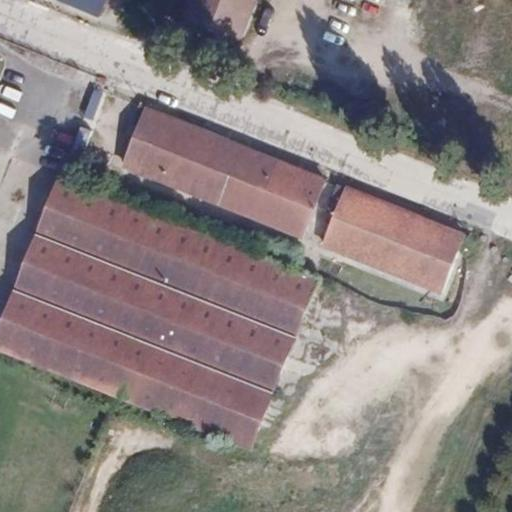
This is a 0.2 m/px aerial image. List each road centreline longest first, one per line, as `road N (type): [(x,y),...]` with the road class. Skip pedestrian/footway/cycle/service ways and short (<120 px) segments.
road 1 (unclassified): [(0,12),(511,211)]
road 2 (unknown): [(398,511),(426,427),(452,380),(511,310)]
